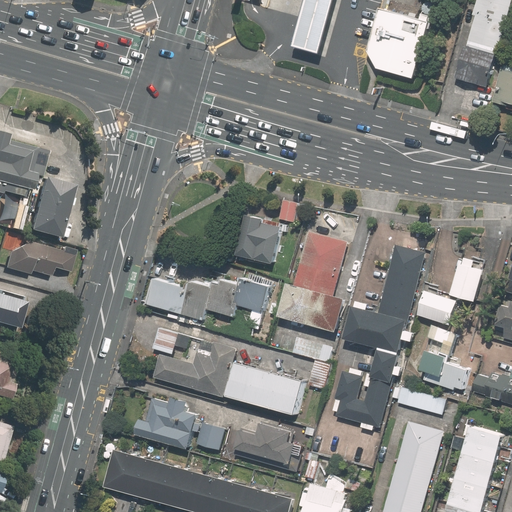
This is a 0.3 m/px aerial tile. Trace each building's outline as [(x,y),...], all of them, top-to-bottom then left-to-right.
[(341,0),(307,0),(294,48),(325,57),(341,0)] [(511,33),(511,0),(482,0),(479,14),(484,15),(476,46),(471,45),(462,80),(493,88),(502,52),(507,53),(511,33)] [(432,21),(382,8),(370,51),(380,67),(416,78),(432,21)] [(511,57),(509,57),(499,98),(511,101),(511,57)] [(477,124),(464,120),(463,124),(476,128),(477,124)] [(0,179),(35,189),(39,171),(29,168),(34,147),(10,141),(12,133),(0,129),(0,179)] [(32,227),(63,236),(77,183),(47,175),(32,227)] [(295,221),(299,203),(283,199),(279,218),(295,221)] [(269,265),(279,227),(260,222),(261,219),(244,215),(234,256),(269,265)] [(339,294),(353,242),(315,231),(301,282),(295,280),(285,314),(343,330),(352,298),(339,294)] [(65,244),(63,249),(39,242),(15,236),(7,266),(32,273),(33,269),(54,275),(56,267),(71,271),(78,247),(65,244)] [(387,427),(433,251),(402,243),(385,309),(375,307),(376,302),(362,298),(352,336),(387,345),(379,374),(374,372),(371,385),(374,385),(371,398),(364,396),(370,370),(356,366),(355,371),(349,369),(338,409),(344,410),(343,414),(368,421),(367,427),(376,429),(377,424),(387,427)] [(459,293),(484,299),(493,266),(482,263),(484,257),(472,254),(471,261),(467,260),(459,293)] [(199,275),(195,287),(160,277),(153,302),(211,319),(214,309),(242,317),(247,303),(272,310),(280,285),(251,276),(249,283),(232,279),(230,284),(199,275)] [(460,323),(467,299),(430,288),(423,312),(460,323)] [(29,298),(0,289),(0,318),(21,325),(29,298)] [(511,337),(511,301),(506,300),(500,322),(510,325),(507,336),(511,337)] [(72,322),(67,321),(63,336),(67,337),(72,322)] [(467,392),(476,366),(456,359),(466,331),(440,321),(433,342),(436,343),(428,366),(434,368),(430,379),(467,392)] [(192,348),(196,334),(162,325),(156,347),(179,353),(181,345),(192,348)] [(339,346),(300,336),(296,353),(320,359),(334,363),(339,346)] [(230,395),(242,348),(209,339),(202,363),(165,353),(159,376),(230,395)] [(0,391),(14,395),(20,375),(10,373),(16,353),(0,348),(0,391)] [(328,388),(334,363),(320,359),(314,385),(328,388)] [(313,378),(246,360),(236,394),(304,412),(313,378)] [(511,400),(511,372),(499,369),(497,378),(481,374),(476,391),(511,400)] [(447,414),(451,397),(407,385),(402,402),(447,414)] [(147,415),(142,432),(195,446),(205,410),(193,407),(195,400),(178,396),(176,402),(157,397),(152,417),(147,415)] [(0,420),(0,459),(4,461),(15,424),(0,420)] [(225,449),(232,427),(207,420),(201,442),(225,449)] [(425,511),(450,431),(414,420),(387,511),(425,511)] [(247,425),(239,452),(303,470),(311,443),(299,440),(301,430),(268,421),(266,430),(247,425)] [(491,511),(511,439),(511,431),(477,422),(451,511),(491,511)] [(211,511),(297,511),(302,496),(122,446),(112,484),(211,511)] [(309,474),(319,477),(323,462),(326,455),(315,452),(309,474)] [(0,467),(0,488),(4,490),(9,470),(0,467)] [(352,506),(356,489),(317,480),(309,511),(354,511),(356,507),(352,506)]
